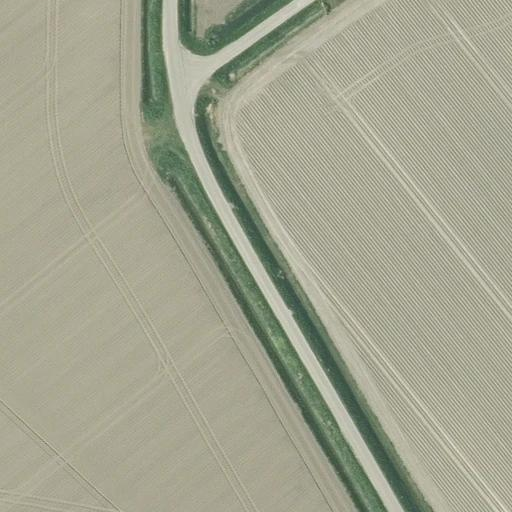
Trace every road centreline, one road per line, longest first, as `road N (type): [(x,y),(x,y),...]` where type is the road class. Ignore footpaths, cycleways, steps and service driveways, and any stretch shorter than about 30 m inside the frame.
road 1 (unclassified): [(394,511),(211,191),(176,92)]
road 2 (unclassified): [(176,92),(304,0)]
